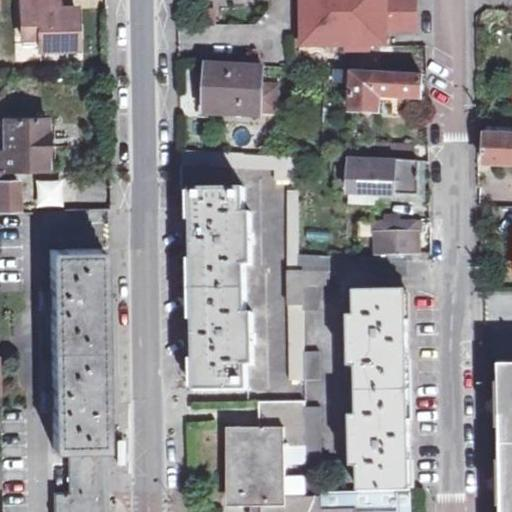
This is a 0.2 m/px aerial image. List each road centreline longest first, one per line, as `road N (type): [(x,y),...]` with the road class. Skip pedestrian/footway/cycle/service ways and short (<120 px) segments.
road 1 (tertiary): [(143,0),(155,511)]
road 2 (residential): [(454,511),(454,0)]
